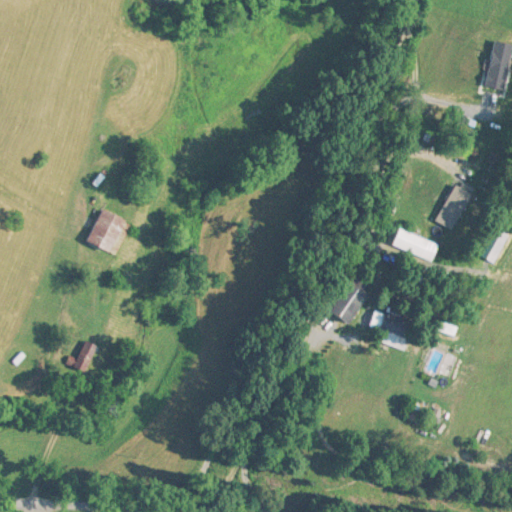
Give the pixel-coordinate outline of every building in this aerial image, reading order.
[(118,257),(134,222),(103,208),(87,242),(118,257)] [(392,248),(421,259),(428,242),(399,231),(392,248)] [(329,312),(348,326),(369,298),(350,283),(329,312)] [(370,330),(411,339),(414,322),(374,313),(370,330)] [(99,347),(86,341),(77,360),(70,357),(67,366),(87,375),(99,347)]
